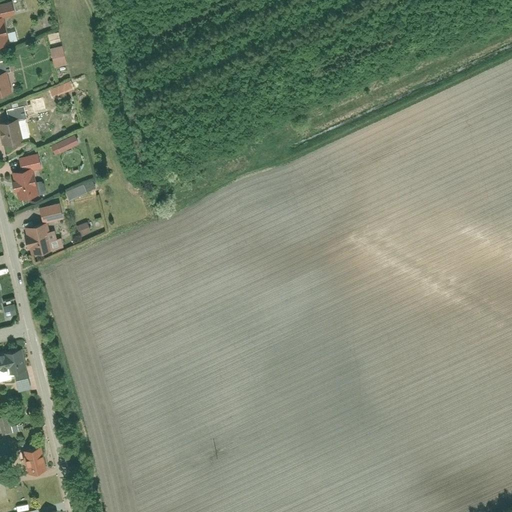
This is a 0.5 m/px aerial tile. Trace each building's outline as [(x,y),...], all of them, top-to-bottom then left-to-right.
[(0,5),(0,19),(17,15),(14,2),(0,5)] [(0,47),(11,44),(4,20),(0,21),(0,47)] [(64,46),(53,49),(58,69),(69,66),(64,46)] [(10,70),(0,72),(0,97),(15,94),(10,70)] [(35,101),(37,113),(48,111),(46,99),(35,101)] [(22,120),(0,124),(0,125),(5,146),(27,141),(22,120)] [(54,143),(59,153),(84,142),(80,132),(54,143)] [(41,153),(20,159),(24,172),(45,166),(41,153)] [(38,169),(16,175),(22,200),(44,195),(38,169)] [(68,193),(71,202),(90,194),(86,185),(68,193)] [(42,208),(45,224),(67,219),(63,203),(42,208)] [(77,226),(81,238),(93,234),(89,222),(77,226)] [(52,225),(28,230),(33,257),(57,252),(52,225)] [(6,305),(7,316),(19,314),(18,303),(6,305)] [(0,379),(29,372),(22,346),(0,352),(0,379)] [(0,422),(3,433),(14,431),(9,413),(0,415),(0,422)] [(28,472),(47,467),(41,443),(21,448),(28,472)] [(0,473),(12,473),(11,465),(0,465),(0,473)]
